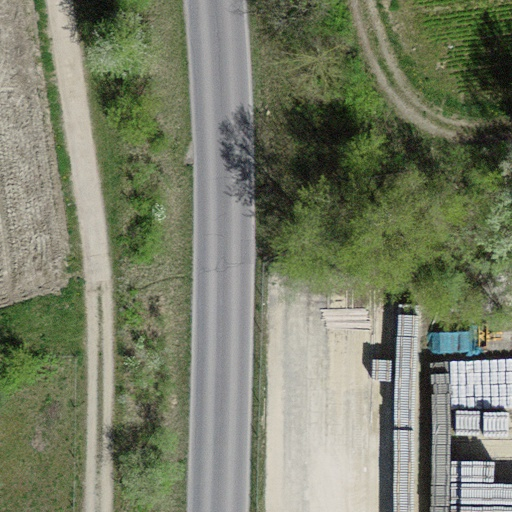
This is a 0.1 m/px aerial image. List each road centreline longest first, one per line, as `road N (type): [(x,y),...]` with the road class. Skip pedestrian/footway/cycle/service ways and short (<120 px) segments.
road 1 (track): [(95,511),(98,309),(62,0)]
road 2 (residential): [(209,0),(223,284),(220,511)]
road 3 (track): [(343,0),(366,94),(482,135),(511,131)]
